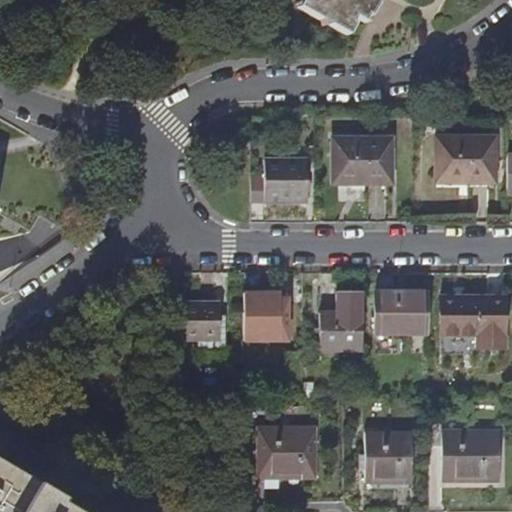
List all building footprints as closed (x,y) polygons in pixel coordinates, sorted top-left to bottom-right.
[(301,0),(298,7),(309,14),(317,0),(301,0)] [(317,0),(309,14),(346,35),(354,21),(350,19),(352,15),(364,22),(368,14),(372,16),(380,3),(375,0),(317,0)] [(494,140),(437,140),(436,175),(468,175),(468,182),(494,183),(494,140)] [(389,142),(333,142),(333,175),(361,175),(361,182),(389,183),(389,142)] [(265,174),(249,174),(249,203),(307,203),(307,160),(265,160),(265,174)] [(167,311),(166,286),(150,287),(151,312),(167,311)] [(374,335),(427,335),(427,291),(374,291),(374,335)] [(279,292),(240,292),(241,331),(279,331),(279,321),(279,301),(279,292)] [(362,350),(363,294),(336,294),(336,314),(320,314),(320,350),(362,350)] [(503,299),(439,298),(439,334),(479,334),(479,349),(503,349),(503,299)] [(290,301),(279,301),(279,321),(290,321),(290,301)] [(215,306),(182,306),(182,341),(198,341),(216,341),(215,319),(215,306)] [(225,318),(215,319),(216,341),(198,341),(198,355),(214,355),(225,349),(225,318)] [(288,352),(288,397),(303,397),(303,352),(288,352)] [(441,418),(428,418),(428,426),(428,452),(442,452),(443,487),(501,485),(500,428),(442,430),(441,418)] [(257,477),(314,477),(314,429),(257,429),(257,477)] [(408,488),(408,436),(363,435),(363,487),(408,488)] [(0,511),(69,511),(60,507),(63,502),(14,474),(0,466),(0,511)]
